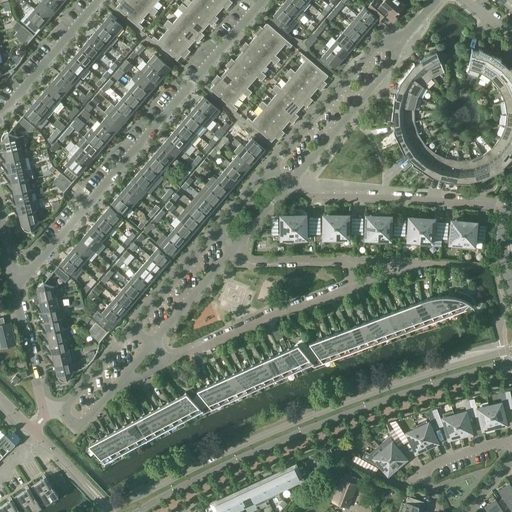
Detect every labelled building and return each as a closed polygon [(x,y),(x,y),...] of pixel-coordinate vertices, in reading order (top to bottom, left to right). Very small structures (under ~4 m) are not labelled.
[(57,0),(41,0),(41,1),(55,12),(62,4),(57,0)] [(139,23),(144,17),(143,16),(123,0),(117,0),(117,1),(120,3),(116,8),(141,30),(143,27),(139,23)] [(154,12),(140,0),(123,0),(143,16),(144,17),(149,12),(153,16),(155,13),(154,12)] [(153,7),(158,1),(156,0),(140,0),(154,12),(155,13),(158,11),(153,7)] [(192,0),(192,1),(193,3),(215,22),(218,18),(216,16),(220,11),(206,0),(192,0)] [(226,9),(229,5),(223,0),(206,0),(220,11),(223,7),(226,9)] [(301,10),(288,0),(286,0),(280,7),(294,18),(297,21),(298,22),(300,24),(301,22),(299,21),(305,14),(301,10)] [(305,0),(288,0),(301,10),(308,2),(305,0)] [(367,9),(378,18),(380,20),(384,15),(393,22),(397,17),(396,16),(405,6),(397,0),(384,0),(380,5),(374,0),(367,9)] [(48,20),(55,12),(41,1),(34,9),(48,20)] [(212,25),(215,22),(193,3),(192,1),(187,7),(182,3),(180,6),(182,7),(206,28),(209,23),(212,25)] [(341,2),(334,10),(337,13),(344,4),(341,2)] [(202,32),(206,28),(182,7),(180,6),(178,8),(182,12),(177,18),(181,20),(201,38),(204,35),(202,32)] [(297,21),(294,18),(280,7),(273,15),(275,17),(272,20),(287,33),(288,33),(298,22),(297,21)] [(365,7),(357,16),(370,27),(378,18),(367,9),(365,7)] [(36,34),(48,20),(34,9),(27,17),(23,22),(26,25),(36,34)] [(330,21),(337,13),(334,10),(326,18),(330,21)] [(324,16),(321,13),(316,18),(320,21),(324,16)] [(109,15),(102,24),(115,35),(122,27),(109,15)] [(357,16),(350,24),(363,35),(370,27),(357,16)] [(168,20),(166,22),(191,44),(195,40),(198,42),(201,38),(181,20),(177,18),(172,23),(168,20)] [(187,49),(191,44),(166,22),(164,25),(168,29),(163,34),(164,35),(187,55),(190,51),(187,49)] [(260,26),(257,29),(281,49),(285,44),(290,48),(292,45),(267,23),(263,28),(260,26)] [(102,24),(95,32),(111,46),(118,38),(115,35),(102,24)] [(306,29),(310,32),(315,27),(311,24),(306,29)] [(356,43),(363,35),(350,24),(343,32),(356,43)] [(22,26),(18,31),(30,41),(34,36),(22,26)] [(319,26),(313,34),(316,37),(323,29),(319,26)] [(276,55),(281,49),(257,29),(254,33),(256,35),(253,39),(278,61),(280,59),(276,55)] [(30,41),(18,31),(14,35),(26,46),(30,41)] [(95,32),(88,40),(101,51),(101,52),(104,54),(111,46),(95,32)] [(349,51),(356,43),(343,32),(336,40),(349,51)] [(164,35),(163,34),(158,40),(154,36),(151,39),(177,61),(181,56),(184,58),(187,55),(164,35)] [(312,42),(316,37),(313,34),(308,39),(312,42)] [(276,64),(278,61),(253,39),(248,44),(246,42),(243,45),(267,66),(271,60),(276,64)] [(88,40),(81,48),(94,60),(101,52),(101,51),(88,40)] [(342,59),(349,51),(336,40),(329,48),(342,59)] [(134,51),(137,54),(139,55),(146,47),(141,43),(134,51)] [(261,72),(267,66),(243,45),(239,49),(242,51),(238,56),(264,78),(266,76),(261,72)] [(81,48),(74,57),(87,68),(94,60),(81,48)] [(335,68),(342,59),(329,48),(321,57),(320,59),(331,68),(332,66),(335,68)] [(480,73),(490,54),(479,49),(478,50),(472,49),(468,69),(473,71),(480,73)] [(444,71),(436,51),(436,52),(424,56),(424,57),(420,60),(433,78),(435,76),(444,71)] [(163,77),(171,68),(154,54),(147,63),(163,77)] [(305,60),(300,66),(324,87),(327,83),(324,81),(328,76),(303,54),(300,56),(305,60)] [(490,80),(505,64),(501,60),(501,59),(490,54),(480,73),(487,78),(490,80)] [(229,62),(252,82),(257,77),(262,80),(264,78),(238,56),(234,61),(232,58),(229,62)] [(66,65),(80,76),(83,79),(90,71),(87,68),(74,57),(66,65)] [(126,59),(120,67),(126,72),(133,65),(126,59)] [(433,78),(420,60),(415,64),(414,64),(407,73),(424,87),(424,86),(429,81),(433,78)] [(247,88),(252,82),(229,62),(225,65),(228,68),(224,72),(250,94),(252,92),(247,88)] [(156,85),(163,77),(147,63),(140,71),(156,85)] [(509,68),(505,64),(490,80),(493,83),(499,90),(511,81),(511,70),(510,68),(509,68)] [(73,84),(80,76),(66,65),(60,73),(73,84)] [(321,90),(324,87),(300,66),(295,72),(291,68),(289,70),(314,92),(318,88),(321,90)] [(156,85),(140,71),(139,70),(132,78),(149,93),(156,85)] [(291,77),(286,83),(310,103),(313,100),(310,97),(314,92),(289,70),(286,73),(291,77)] [(248,97),(250,94),(224,72),(220,77),(217,74),(217,75),(214,78),(238,98),(243,93),(248,97)] [(65,93),(73,84),(60,73),(52,82),(65,93)] [(399,84),(397,89),(418,97),(419,94),(424,87),(407,73),(399,84)] [(142,101),(149,93),(132,78),(125,86),(129,90),(142,101)] [(233,105),(238,98),(214,78),(211,82),(214,84),(210,89),(235,111),(238,108),(233,105)] [(511,81),(499,90),(502,96),(504,101),(511,98),(511,81)] [(59,101),(65,93),(52,82),(45,90),(58,101),(59,101)] [(307,107),(310,103),(286,83),(281,88),(276,85),(275,87),(300,109),(304,104),(307,107)] [(296,114),(300,109),(275,87),(272,90),(277,93),(272,99),(296,119),(299,116),(296,114)] [(393,107),(414,109),(417,101),(417,97),(418,97),(397,89),(395,95),(394,95),(393,107)] [(38,98),(51,109),(55,112),(63,104),(59,101),(58,101),(45,90),(38,98)] [(129,90),(122,98),(135,109),(142,101),(129,90)] [(100,99),(96,95),(91,100),(96,104),(100,99)] [(204,97),(196,105),(213,119),(220,111),(217,108),(204,97)] [(51,109),(38,98),(31,106),(44,117),(51,109)] [(122,98),(115,107),(128,118),(135,109),(122,98)] [(293,123),(296,119),(272,99),(267,105),(262,101),(260,103),(286,125),(290,121),(293,123)] [(282,130),(286,125),(260,103),(258,106),(262,110),(258,115),(282,136),(285,132),(282,130)] [(121,126),(128,118),(115,107),(111,104),(104,112),(108,115),(121,126)] [(206,128),(213,119),(196,105),(189,113),(203,124),(202,125),(206,128)] [(48,120),(44,117),(31,106),(24,115),(40,129),(48,120)] [(414,118),(414,109),(393,107),(391,119),(393,119),(394,125),(414,122),(414,118)] [(84,109),(80,114),(84,117),(87,119),(91,114),(88,112),(84,109)] [(189,113),(182,121),(195,133),(202,125),(203,124),(189,113)] [(121,126),(108,115),(101,123),(114,134),(121,126)] [(248,117),(246,120),(271,142),(276,137),(278,139),(282,136),(258,115),(253,121),(248,117)] [(30,132),(35,128),(22,117),(18,122),(30,132)] [(75,119),(70,125),(74,128),(79,123),(75,119)] [(182,121),(175,129),(192,144),(199,136),(195,133),(182,121)] [(399,143),(418,134),(416,126),(414,122),(394,125),(395,131),(394,132),(399,143)] [(114,134),(101,123),(94,131),(107,142),(114,134)] [(74,128),(70,125),(63,134),(67,137),(74,128)] [(500,138),(511,144),(511,127),(505,126),(503,130),(500,138)] [(221,136),(226,130),(222,127),(218,133),(221,136)] [(91,128),(84,137),(100,150),(107,142),(94,131),(91,128)] [(168,138),(181,149),(185,153),(192,144),(175,129),(168,138)] [(1,141),(4,152),(21,148),(26,147),(23,136),(18,137),(8,133),(8,132),(6,132),(4,133),(3,134),(2,136),(1,137),(1,138),(1,141)] [(57,136),(53,132),(47,139),(49,145),(57,136)] [(63,134),(59,139),(62,142),(67,137),(63,134)] [(405,154),(409,159),(425,145),(423,142),(418,134),(399,143),(404,154),(405,154)] [(261,141),(254,135),(245,146),(258,158),(265,149),(264,149),(267,146),(261,141)] [(93,159),(100,150),(84,137),(83,136),(76,144),(93,159)] [(168,138),(161,146),(174,158),(181,149),(168,138)] [(493,147),(507,163),(511,158),(511,144),(500,138),(496,144),(493,147)] [(76,144),(69,152),(85,167),(93,159),(76,144)] [(251,166),(258,158),(245,146),(244,147),(241,144),(234,152),(237,155),(238,155),(251,166)] [(413,163),(412,164),(422,171),(434,153),(428,147),(425,145),(409,159),(413,163)] [(161,146),(154,154),(167,166),(174,158),(161,146)] [(490,150),(482,155),(493,174),(504,168),(503,167),(507,163),(493,147),(492,148),(490,150)] [(0,157),(4,162),(4,163),(23,158),(21,148),(4,152),(0,152),(0,157)] [(64,172),(74,180),(85,167),(69,152),(68,153),(69,153),(66,156),(70,159),(65,164),(68,167),(64,172)] [(198,155),(194,160),(198,163),(202,158),(202,159),(205,155),(201,152),(198,155)] [(439,179),(445,159),(442,157),(434,153),(422,171),(433,178),(434,177),(439,179)] [(154,154),(147,163),(160,174),(167,166),(154,154)] [(404,154),(396,161),(403,170),(412,163),(404,154)] [(238,155),(237,155),(230,163),(243,174),(251,166),(238,155)] [(471,160),(475,180),(481,179),(482,180),(493,174),(482,155),(475,158),(471,160)] [(0,164),(7,173),(7,174),(26,169),(23,158),(4,163),(4,162),(0,163),(0,164)] [(457,183),(458,161),(450,160),(445,159),(439,179),(445,181),(445,182),(457,183)] [(194,160),(187,169),(190,172),(198,163),(194,160)] [(470,182),(475,180),(471,160),(470,160),(467,160),(458,161),(457,183),(470,183),(470,182)] [(164,177),(160,174),(147,163),(140,171),(157,186),(164,177)] [(230,163),(224,171),(237,182),(243,174),(230,163)] [(2,174),(9,184),(10,184),(28,180),(33,179),(31,168),(26,169),(7,174),(7,173),(2,174)] [(180,177),(183,180),(188,175),(190,172),(187,169),(180,177)] [(150,194),(157,186),(140,171),(133,179),(146,190),(150,194)] [(224,171),(216,179),(230,190),(237,182),(224,171)] [(60,173),(56,178),(67,188),(72,183),(60,173)] [(213,176),(205,185),(222,199),(230,190),(216,179),(213,176)] [(67,188),(56,178),(52,182),(64,192),(67,188)] [(139,198),(146,190),(133,179),(126,187),(139,198)] [(31,190),(28,180),(10,184),(9,184),(5,184),(4,185),(12,194),(12,195),(31,191),(31,190)] [(205,185),(198,193),(215,207),(222,199),(205,185)] [(126,187),(119,195),(132,207),(139,198),(126,187)] [(12,195),(12,194),(7,195),(14,205),(15,205),(33,201),(31,194),(35,193),(34,189),(31,190),(31,191),(12,195)] [(208,215),(215,207),(198,193),(191,201),(208,215)] [(124,215),(132,207),(119,195),(111,204),(124,215)] [(35,211),(41,210),(38,199),(33,201),(15,205),(14,205),(10,205),(9,206),(18,216),(19,216),(19,215),(35,211)] [(169,201),(165,206),(168,209),(173,204),(169,201)] [(184,209),(185,210),(201,224),(208,215),(191,201),(184,209)] [(109,206),(102,215),(115,226),(122,218),(109,206)] [(178,218),(181,220),(194,232),(201,224),(185,210),(178,218)] [(35,211),(19,215),(19,216),(21,226),(22,228),(23,230),(25,231),(27,232),(29,232),(31,232),(32,232),(31,230),(38,222),(38,221),(35,211)] [(102,215),(95,223),(108,234),(115,226),(102,215)] [(305,215),(293,216),(293,242),(306,241),(305,215)] [(324,241),(336,242),(336,215),(324,215),(324,241)] [(348,215),(336,215),(336,242),(348,241),(348,215)] [(282,241),(293,242),(293,216),(281,216),(282,241)] [(366,241),(378,243),(379,216),(367,216),(366,241)] [(391,217),(379,216),(378,243),(390,242),(391,217)] [(408,243),(419,245),(421,218),(410,218),(408,243)] [(424,218),(421,218),(419,245),(432,245),(432,241),(434,241),(434,245),(441,245),(441,237),(441,234),(442,233),(437,233),(432,233),(433,219),(424,218)] [(462,244),(464,220),(451,219),(450,225),(448,225),(447,225),(446,233),(450,233),(449,244),(450,244),(450,246),(461,248),(462,244)] [(174,229),(187,240),(194,232),(181,220),(174,229)] [(461,248),(472,248),(475,248),(475,247),(477,221),(464,220),(462,244),(461,248)] [(101,243),(108,234),(95,223),(88,231),(101,243)] [(180,248),(187,240),(174,229),(167,237),(180,248)] [(81,240),(94,251),(97,254),(105,246),(101,243),(88,231),(81,240)] [(156,243),(160,246),(173,257),(180,248),(167,237),(164,234),(156,243)] [(81,240),(74,248),(87,259),(94,251),(81,240)] [(74,248),(67,256),(80,267),(87,259),(74,248)] [(157,248),(150,256),(163,268),(170,259),(157,248)] [(156,276),(163,268),(150,256),(146,253),(143,256),(148,260),(143,265),(156,276)] [(83,270),(80,267),(67,256),(59,265),(76,279),(83,270)] [(149,284),(156,276),(143,265),(136,273),(149,284)] [(65,282),(69,277),(58,267),(54,272),(65,282)] [(142,292),(149,284),(136,273),(129,281),(142,292)] [(96,281),(92,278),(87,285),(91,288),(96,281)] [(40,302),(56,298),(61,297),(58,286),(53,287),(44,283),(44,281),(43,281),(41,282),(40,282),(40,283),(39,284),(38,285),(37,286),(37,288),(37,289),(37,290),(37,291),(38,297),(34,298),(35,302),(39,301),(40,302)] [(135,301),(142,292),(129,281),(122,289),(135,301)] [(122,289),(115,298),(128,309),(135,301),(122,289)] [(444,296),(442,296),(450,308),(453,313),(466,308),(472,306),(473,307),(473,306),(469,303),(473,299),(474,299),(474,298),(473,297),(469,295),(466,293),(462,292),(458,291),(457,292),(458,292),(458,298),(456,297),(453,296),(449,296),(444,296)] [(431,298),(441,312),(444,316),(453,313),(450,308),(442,296),(437,297),(431,298)] [(33,302),(33,303),(40,312),(40,313),(64,307),(61,297),(56,298),(40,302),(39,301),(35,302),(33,303),(33,302)] [(121,317),(128,309),(115,298),(108,306),(121,317)] [(435,320),(444,316),(441,312),(431,298),(429,298),(423,300),(421,301),(431,315),(435,320)] [(425,323),(435,320),(431,315),(421,301),(411,304),(422,319),(425,323)] [(417,327),(425,323),(422,319),(411,304),(402,307),(413,322),(417,327)] [(110,330),(121,317),(108,306),(101,314),(104,317),(100,322),(110,330)] [(40,313),(40,312),(35,313),(42,323),(43,324),(61,319),(66,318),(64,307),(40,313)] [(407,330),(417,327),(413,322),(402,307),(393,311),(403,326),(407,330)] [(398,334),(407,330),(403,326),(393,311),(384,314),(392,326),(394,329),(398,334)] [(388,337),(398,334),(394,329),(392,326),(384,314),(374,318),(385,333),(388,337)] [(379,341),(388,337),(385,333),(374,318),(365,321),(375,336),(379,341)] [(37,324),(45,333),(45,334),(64,329),(61,319),(43,324),(42,323),(38,324),(38,323),(37,324)] [(369,344),(379,341),(375,336),(365,321),(356,325),(366,340),(369,344)] [(0,347),(0,348),(15,344),(10,323),(0,325),(0,347)] [(99,325),(95,330),(103,337),(107,332),(99,325)] [(360,348),(369,344),(366,340),(356,325),(346,328),(357,343),(360,348)] [(277,340),(282,338),(277,327),(272,329),(277,340)] [(68,328),(64,329),(45,334),(45,333),(40,334),(47,344),(47,345),(66,340),(71,338),(68,328)] [(99,342),(103,337),(95,330),(91,328),(88,332),(99,342)] [(350,351),(360,348),(357,343),(346,328),(337,332),(347,347),(350,351)] [(342,355),(350,351),(347,347),(337,332),(328,335),(338,350),(342,355)] [(332,358),(342,355),(338,350),(328,335),(318,339),(329,354),(332,358)] [(312,363),(309,359),(308,357),(315,351),(311,345),(309,347),(302,339),(301,339),(302,339),(294,346),(288,348),(300,362),(303,367),(312,363)] [(308,357),(309,359),(312,363),(319,357),(323,362),(332,358),(329,354),(318,339),(309,342),(311,345),(315,351),(308,357)] [(50,355),(69,350),(66,340),(47,345),(47,344),(43,344),(42,345),(50,354),(50,355)] [(294,371),(303,367),(300,362),(288,348),(279,353),(290,367),(294,371)] [(53,365),(71,361),(76,360),(73,349),(69,350),(50,355),(50,354),(46,355),(45,355),(53,365)] [(279,353),(270,357),(281,371),(285,375),(294,371),(290,367),(279,353)] [(261,361),(272,375),(276,379),(285,375),(281,371),(270,357),(261,361)] [(74,371),(71,361),(53,365),(55,368),(57,376),(58,378),(60,381),(63,382),(66,382),(67,382),(67,380),(74,372),(74,371)] [(267,383),(276,379),(272,375),(261,361),(251,365),(263,379),(267,383)] [(258,387),(267,383),(263,379),(251,365),(242,369),(254,383),(258,387)] [(249,391),(258,387),(254,383),(242,369),(233,373),(245,387),(249,391)] [(240,395),(249,391),(245,387),(233,373),(224,377),(236,391),(240,395)] [(16,383),(20,379),(15,375),(12,379),(13,380),(11,382),(14,385),(16,383)] [(231,399),(240,395),(236,391),(224,377),(215,381),(227,395),(231,399)] [(206,385),(218,399),(222,404),(231,399),(227,395),(215,381),(206,385)] [(212,408),(222,404),(218,399),(206,385),(197,389),(199,392),(204,398),(197,404),(199,407),(201,410),(208,404),(212,408)] [(186,392),(177,397),(189,411),(193,415),(202,410),(201,410),(199,407),(197,404),(204,398),(199,392),(192,399),(186,392)] [(189,411),(177,397),(168,402),(180,416),(184,420),(193,415),(189,411)] [(184,420),(180,416),(168,402),(159,407),(171,420),(175,424),(184,420)] [(500,404),(490,406),(494,426),(505,424),(500,404)] [(490,406),(478,409),(483,429),(494,426),(490,406)] [(175,424),(171,420),(159,407),(150,412),(163,425),(166,429),(175,424)] [(460,435),(455,415),(453,411),(442,413),(443,419),(449,438),(460,435)] [(166,429),(163,425),(150,412),(141,416),(154,429),(158,434),(166,429)] [(465,413),(455,415),(460,435),(471,432),(465,413)] [(158,434),(154,429),(141,416),(133,421),(145,434),(149,438),(158,434)] [(416,425),(418,429),(426,447),(437,442),(428,424),(427,420),(416,425)] [(149,438),(145,434),(133,421),(124,426),(136,439),(140,443),(149,438)] [(390,423),(394,429),(398,436),(400,439),(405,435),(396,421),(390,423)] [(392,429),(390,423),(384,425),(386,431),(392,429)] [(140,443),(136,439),(124,426),(115,430),(127,443),(131,448),(140,443)] [(0,429),(0,447),(2,446),(8,452),(15,445),(0,429)] [(393,439),(398,436),(394,429),(389,432),(391,435),(393,439)] [(416,452),(426,447),(418,429),(407,433),(416,452)] [(21,439),(12,430),(7,436),(15,445),(21,439)] [(131,448),(127,443),(115,430),(106,435),(122,452),(131,448)] [(122,452),(106,435),(97,440),(110,453),(113,457),(122,452)] [(393,439),(391,435),(379,445),(383,451),(397,466),(405,459),(396,448),(398,446),(403,443),(400,439),(398,436),(393,439)] [(113,457),(110,453),(97,440),(88,444),(101,458),(105,462),(113,457)] [(388,474),(397,466),(383,451),(379,445),(369,453),(365,451),(362,458),(377,466),(377,467),(380,469),(382,467),(388,474)] [(91,447),(86,451),(91,456),(95,452),(91,447)] [(378,468),(354,455),(350,462),(374,476),(378,468)] [(296,464),(283,470),(290,485),(303,479),(303,478),(302,479),(300,475),(305,473),(302,466),(297,468),(296,465),(296,464)] [(278,491),(290,485),(283,470),(271,475),(278,491)] [(280,494),(278,491),(271,475),(259,481),(266,496),(268,499),(280,494)] [(37,496),(40,494),(46,504),(58,496),(53,489),(51,490),(44,478),(31,486),(37,496)] [(342,479),(333,501),(348,507),(357,484),(342,479)] [(259,481),(247,487),(254,502),(256,507),(268,501),(268,499),(266,496),(259,481)] [(503,496),(498,502),(497,502),(505,511),(510,505),(511,508),(511,486),(511,485),(510,483),(499,491),(503,496)] [(254,502),(247,487),(235,492),(242,507),(254,502)] [(33,511),(41,507),(37,499),(35,501),(27,489),(14,498),(22,511),(26,509),(27,511),(33,511)] [(235,492),(223,498),(229,511),(232,511),(242,507),(235,492)] [(423,511),(425,502),(408,496),(402,511),(423,511)] [(229,511),(223,498),(210,504),(211,504),(213,508),(208,510),(209,511),(229,511)] [(282,499),(279,504),(283,508),(287,503),(282,499)] [(18,511),(10,500),(0,506),(0,507),(0,506),(0,511),(20,511),(20,510),(18,511)] [(488,511),(505,511),(497,502),(498,502),(496,500),(485,507),(488,511)]
